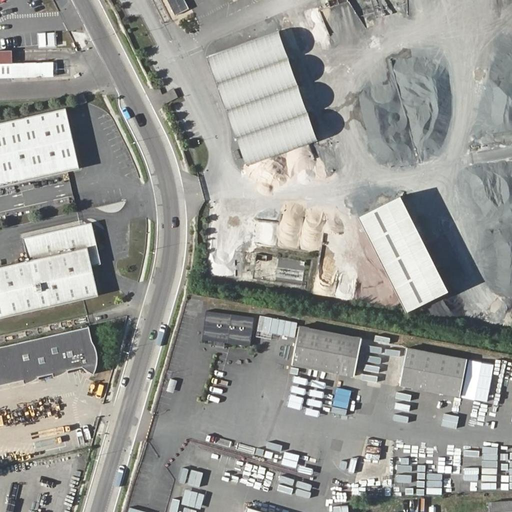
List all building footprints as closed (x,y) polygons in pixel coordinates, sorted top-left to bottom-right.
[(184,0),(167,0),(175,15),(188,9),(184,0)] [(280,30),(208,56),(246,168),(319,141),(280,30)] [(55,32),(38,31),(38,46),(55,46),(55,32)] [(54,62),(0,61),(0,75),(54,77),(54,62)] [(70,110),(0,124),(0,187),(83,171),(70,110)] [(447,287),(398,190),(355,211),(405,309),(447,287)] [(91,268),(97,267),(104,265),(110,257),(105,229),(99,224),(40,236),(35,245),(39,258),(0,267),(0,299),(4,314),(102,295),(99,279),(93,280),(91,268)] [(247,318),(200,311),(199,319),(211,321),(209,327),(219,334),(224,335),(224,345),(243,348),(247,318)] [(92,322),(0,339),(0,377),(83,362),(94,368),(95,367),(99,358),(99,353),(96,348),(92,322)] [(293,325),(285,365),(348,378),(356,337),(293,325)] [(461,358),(402,346),(394,387),(454,399),(461,358)] [(332,410),(347,413),(351,388),(336,386),(332,410)] [(341,446),(353,449),(356,434),(345,431),(341,446)] [(317,451),(320,438),(308,434),(304,447),(317,451)] [(329,497),(329,509),(350,509),(350,497),(329,497)] [(170,501),(167,511),(185,511),(187,506),(170,501)] [(511,511),(511,503),(491,504),(491,511),(511,511)]
